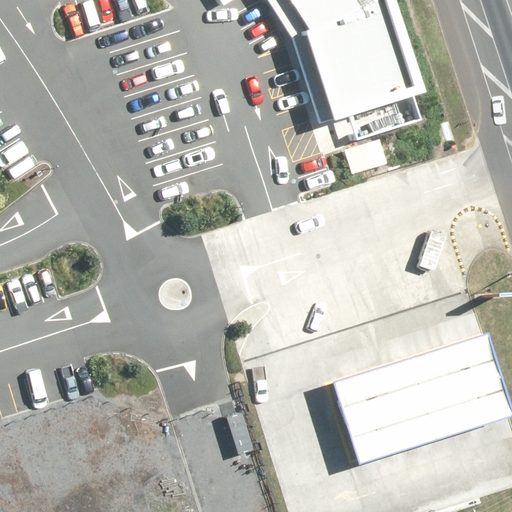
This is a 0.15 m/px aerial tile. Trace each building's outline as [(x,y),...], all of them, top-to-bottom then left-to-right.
[(285,0),(310,37),(344,144),(413,122),(374,0),(285,0)] [(117,209),(87,11),(1,24),(31,222),(117,209)] [(321,385),(347,468),(501,420),(475,337),(321,385)] [(265,408),(245,375),(227,386),(246,419),(265,408)] [(284,457),(270,420),(247,428),(260,466),(284,457)]
